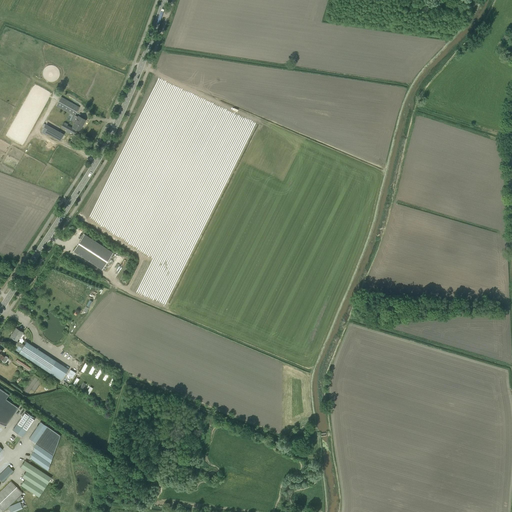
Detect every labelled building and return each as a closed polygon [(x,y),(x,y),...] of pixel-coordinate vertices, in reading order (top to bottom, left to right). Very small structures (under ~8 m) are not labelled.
[(61,97),(56,106),(73,116),(74,116),(75,115),(79,107),(61,97)] [(63,123),(61,127),(67,130),(66,132),(70,134),(70,132),(74,135),(76,131),(76,130),(79,131),(86,120),(79,116),(78,117),(75,115),(74,116),(73,116),(72,117),(75,118),(73,122),(75,123),(72,127),(73,128),(72,129),(67,126),(68,125),(64,123),(63,124),(63,123)] [(60,141),(63,135),(46,125),(42,133),(46,135),(47,133),(60,141)] [(113,253),(84,234),(73,251),(102,270),(113,253)] [(19,338),(23,333),(16,328),(10,337),(16,341),(18,338),(19,338)] [(69,370),(26,342),(24,345),(18,342),(15,347),(21,351),(19,352),(61,380),(69,370)] [(32,365),(19,357),(16,361),(29,370),(32,365)] [(80,370),(84,372),(89,364),(85,362),(80,370)] [(0,422),(6,425),(5,426),(6,426),(18,408),(6,399),(9,395),(0,388),(0,422)] [(92,397),(96,400),(100,392),(96,390),(92,397)] [(22,436),(35,418),(25,411),(13,430),(22,436)] [(30,458),(48,470),(60,436),(40,422),(29,438),(36,443),(30,458)] [(39,497),(52,477),(25,460),(20,467),(26,471),(22,477),(25,479),(21,486),(39,497)] [(0,473),(0,478),(3,482),(14,472),(8,466),(0,473)] [(0,491),(0,507),(3,511),(22,493),(10,481),(0,491)] [(8,507),(10,511),(13,511),(22,509),(20,503),(8,507)]
